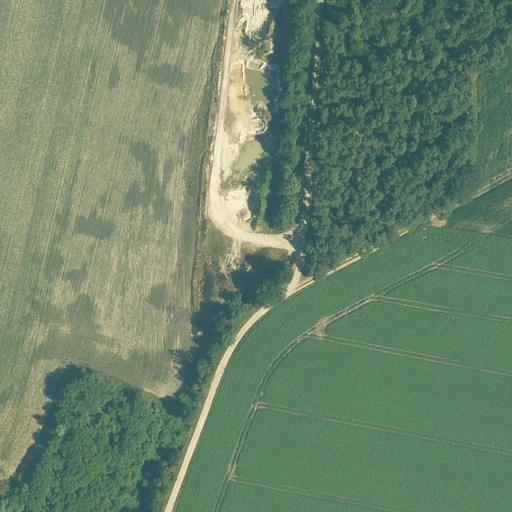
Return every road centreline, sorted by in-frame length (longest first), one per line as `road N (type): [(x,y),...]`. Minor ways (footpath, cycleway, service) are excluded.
road 1 (track): [(289,290),(297,274),(320,0)]
road 2 (track): [(166,511),(221,360),(267,301),(289,290)]
road 3 (track): [(289,290),(511,174)]
